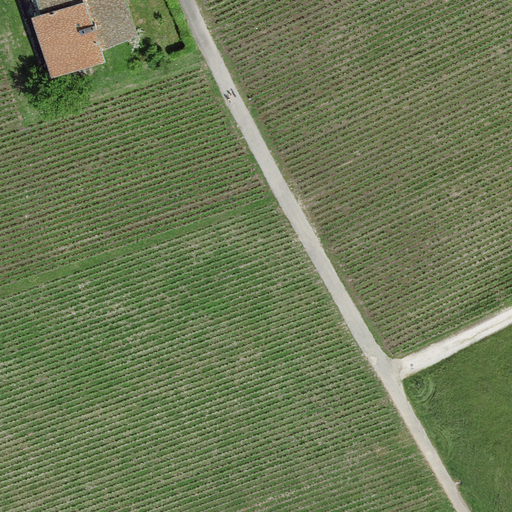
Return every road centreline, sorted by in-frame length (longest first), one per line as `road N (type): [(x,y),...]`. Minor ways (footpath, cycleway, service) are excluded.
road 1 (track): [(189,0),(266,161),(465,511)]
road 2 (track): [(388,376),(511,314)]
